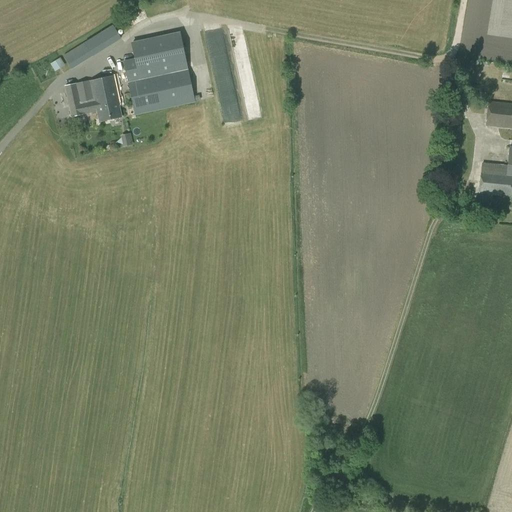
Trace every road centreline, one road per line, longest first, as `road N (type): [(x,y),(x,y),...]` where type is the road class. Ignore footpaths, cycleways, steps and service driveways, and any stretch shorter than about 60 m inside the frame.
road 1 (unknown): [(314,511),(368,417),(432,227),(472,177),(477,145),(467,118)]
road 2 (unknown): [(0,152),(49,89),(161,21),(189,26),(199,66)]
